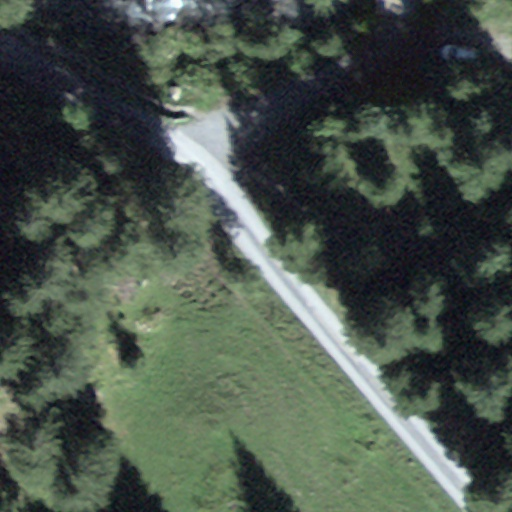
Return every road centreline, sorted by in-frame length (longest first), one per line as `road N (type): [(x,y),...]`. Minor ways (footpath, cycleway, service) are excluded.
road 1 (unclassified): [(510,511),(179,160),(0,37)]
road 2 (track): [(401,0),(397,40),(366,66),(179,160)]
